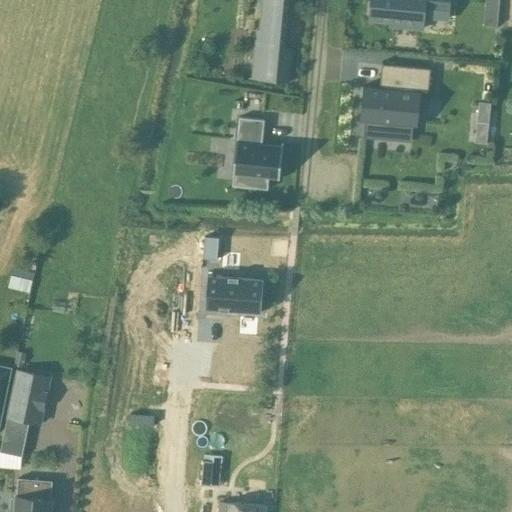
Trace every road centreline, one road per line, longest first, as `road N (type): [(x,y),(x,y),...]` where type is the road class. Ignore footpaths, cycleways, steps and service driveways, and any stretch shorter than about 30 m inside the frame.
road 1 (residential): [(301,204),(322,0)]
road 2 (residential): [(174,511),(185,353)]
